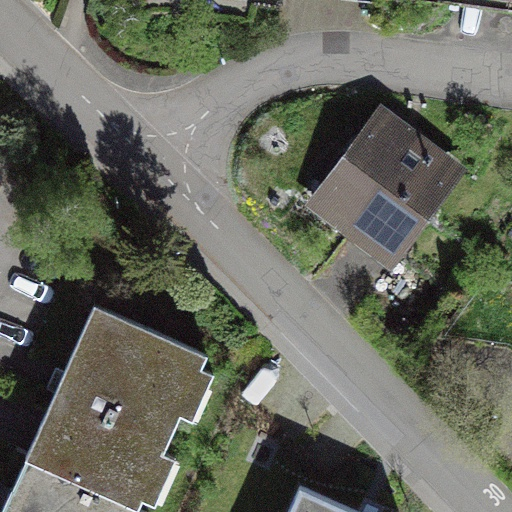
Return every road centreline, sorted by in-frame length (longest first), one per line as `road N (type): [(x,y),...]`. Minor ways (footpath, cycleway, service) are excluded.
road 1 (residential): [(486,511),(155,160)]
road 2 (residential): [(155,160),(263,77),(302,65),(369,63),(511,85)]
road 3 (residential): [(155,160),(0,21)]
